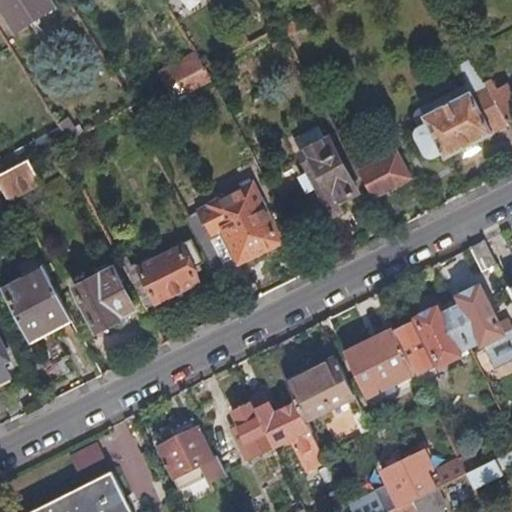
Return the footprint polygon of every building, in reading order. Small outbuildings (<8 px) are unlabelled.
[(0,0),(0,13),(15,36),(56,10),(49,0),(0,0)] [(268,27),(272,34),(279,31),(275,24),(268,27)] [(177,85),(202,72),(193,57),(157,77),(165,92),(177,85)] [(444,162),(509,128),(506,124),(493,101),(490,97),(471,63),(458,71),(470,95),(450,105),(449,104),(434,112),(435,114),(421,121),(425,128),(416,133),(414,134),(414,136),(414,138),(424,158),(426,160),(428,160),(430,160),(440,155),(444,162)] [(209,84),(202,72),(177,85),(184,97),(209,84)] [(184,97),(177,85),(165,92),(172,104),(184,97)] [(493,101),(506,124),(511,120),(511,100),(505,88),(490,97),(493,101)] [(59,131),(67,144),(78,138),(67,119),(56,126),(59,131)] [(0,179),(27,166),(57,150),(67,144),(59,131),(22,150),(0,162),(0,161),(0,179)] [(298,155),(317,189),(323,186),(334,205),(336,204),(356,193),(326,139),(298,155)] [(358,176),(371,200),(408,179),(395,155),(358,176)] [(0,191),(7,203),(11,201),(12,202),(22,197),(21,195),(38,186),(27,166),(0,179),(0,191)] [(323,186),(317,189),(331,215),(340,211),(336,204),(334,205),(323,186)] [(187,220),(216,274),(237,263),(238,265),(242,263),(244,264),(255,259),(255,256),(279,244),(249,187),(187,220)] [(358,228),(380,216),(374,205),(352,217),(358,228)] [(137,295),(146,313),(157,308),(156,306),(198,285),(191,272),(203,266),(191,242),(179,248),(180,249),(137,271),(134,267),(124,272),(137,295)] [(484,243),(470,250),(482,273),(496,266),(484,243)] [(31,345),(72,323),(43,270),(1,291),(31,345)] [(76,291),(98,335),(119,325),(118,322),(135,313),(114,272),(98,281),(97,280),(76,291)] [(464,303),(451,309),(470,349),(481,344),(482,345),(511,330),(511,326),(509,320),(499,325),(481,288),(461,298),(464,303)] [(437,311),(396,332),(419,378),(461,356),(460,354),(470,349),(451,309),(439,315),(437,311)] [(511,357),(511,330),(482,345),(493,367),(511,357)] [(360,353),(348,359),(368,399),(411,377),(391,337),(380,343),(379,340),(359,350),(360,353)] [(0,384),(11,379),(0,356),(6,353),(0,340),(0,384)] [(306,421),(355,397),(337,361),(288,385),(299,406),(306,421)] [(263,395),(250,401),(252,404),(274,448),(291,440),(308,473),(327,463),(324,457),(312,433),(306,421),(299,406),(279,415),(281,419),(276,421),(275,417),(263,395)] [(247,462),(274,448),(252,404),(232,414),(238,427),(231,430),(247,462)] [(388,425),(382,428),(385,433),(391,430),(388,425)] [(160,450),(180,492),(206,479),(209,485),(226,476),(218,459),(214,460),(199,430),(161,449),(160,450)] [(511,451),(511,433),(511,432),(496,440),(504,456),(511,451)] [(215,441),(227,464),(237,459),(226,435),(215,441)] [(106,461),(97,445),(71,459),(79,475),(106,461)] [(466,475),(474,490),(502,475),(500,471),(511,464),(511,451),(504,456),(480,468),(466,475)] [(405,505),(413,502),(435,490),(430,481),(436,478),(424,453),(383,474),(390,486),(389,490),(389,493),(390,495),(392,498),(396,497),(398,496),(400,494),(405,505)] [(460,462),(466,475),(480,468),(474,455),(460,462)] [(454,481),(466,475),(460,462),(460,461),(446,468),(454,481)] [(129,511),(110,475),(34,511),(129,511)]
